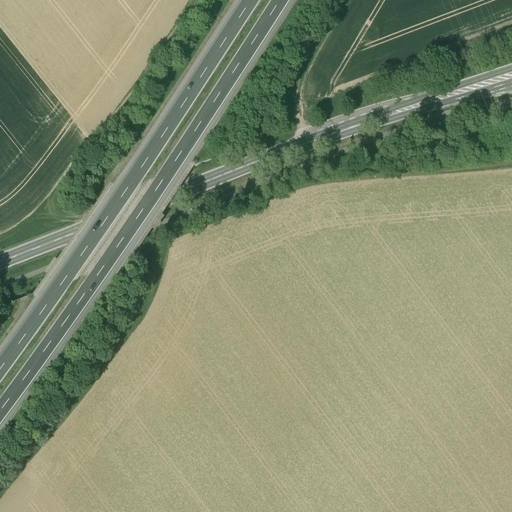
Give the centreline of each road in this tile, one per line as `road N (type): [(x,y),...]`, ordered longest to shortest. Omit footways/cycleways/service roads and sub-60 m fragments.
road 1 (track): [(0,493),(129,332),(152,286),(156,241),(317,181),(511,164)]
road 2 (secondary): [(511,76),(360,124),(0,261)]
road 3 (motorway): [(0,405),(282,0)]
road 4 (motorway): [(251,0),(0,366)]
road 5 (track): [(0,238),(26,226),(60,185),(193,0)]
road 6 (track): [(0,305),(156,241)]
road 7 (track): [(342,0),(296,89),(294,112),(307,144)]
